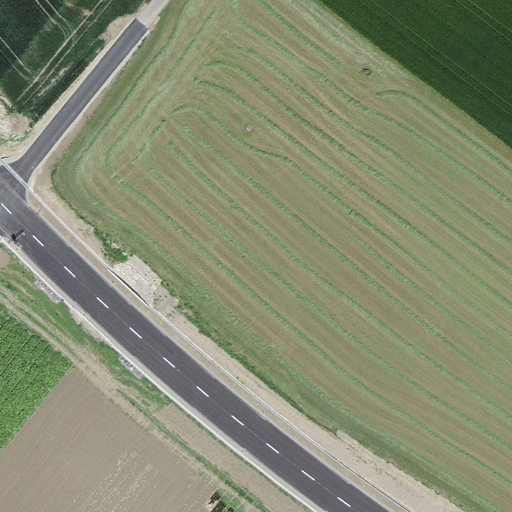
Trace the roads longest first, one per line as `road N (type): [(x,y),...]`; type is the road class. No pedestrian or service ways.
road 1 (secondary): [(359,511),(206,394),(0,203)]
road 2 (track): [(155,0),(0,200)]
